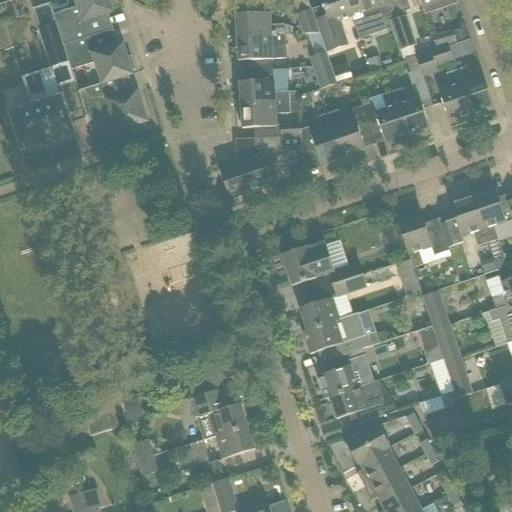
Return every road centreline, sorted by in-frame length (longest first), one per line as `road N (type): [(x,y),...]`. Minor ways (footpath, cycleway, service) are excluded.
road 1 (residential): [(321,511),(243,281),(242,249),(261,226),(511,143)]
road 2 (residential): [(178,0),(198,133)]
